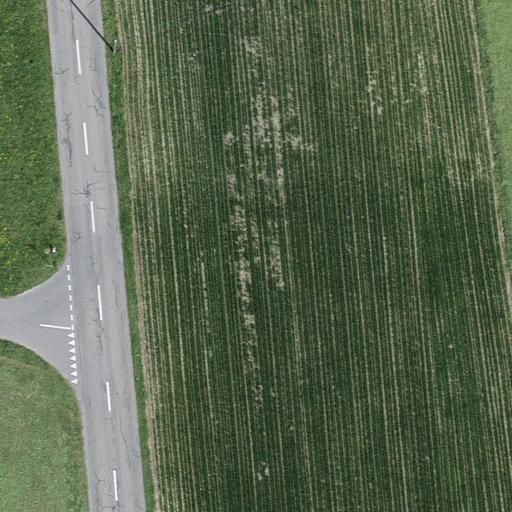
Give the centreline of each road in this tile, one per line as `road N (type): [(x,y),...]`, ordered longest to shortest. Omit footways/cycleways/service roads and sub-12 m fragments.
road 1 (tertiary): [(67,0),(98,345)]
road 2 (tertiary): [(98,345),(114,511)]
